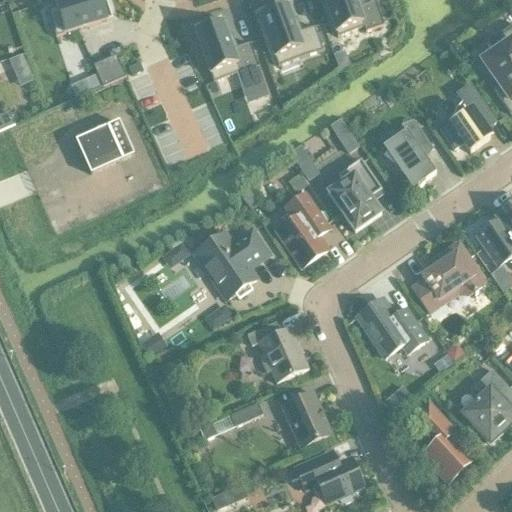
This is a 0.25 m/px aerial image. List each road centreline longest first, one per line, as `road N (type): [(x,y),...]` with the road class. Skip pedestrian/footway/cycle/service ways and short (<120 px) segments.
road 1 (residential): [(413,511),(317,302),(511,169)]
road 2 (track): [(317,302),(155,364)]
road 3 (tertiary): [(54,511),(0,382)]
